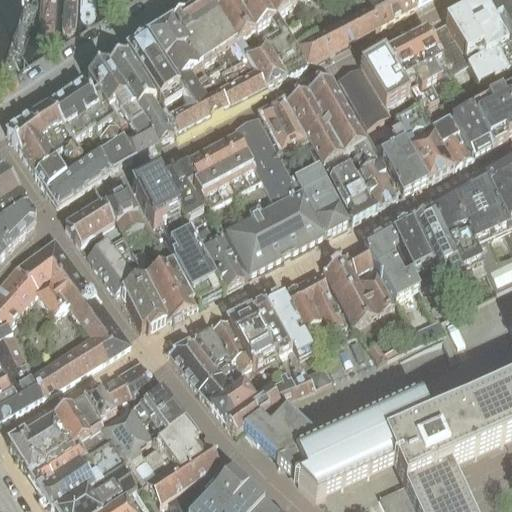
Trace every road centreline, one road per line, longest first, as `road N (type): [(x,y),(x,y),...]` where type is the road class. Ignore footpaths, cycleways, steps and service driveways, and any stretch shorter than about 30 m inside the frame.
road 1 (residential): [(51,228),(468,0)]
road 2 (residential): [(511,157),(146,355)]
road 3 (residential): [(0,122),(188,0)]
road 4 (residential): [(283,511),(146,355)]
road 5 (residential): [(0,445),(146,355)]
road 6 (residential): [(146,355),(51,228)]
